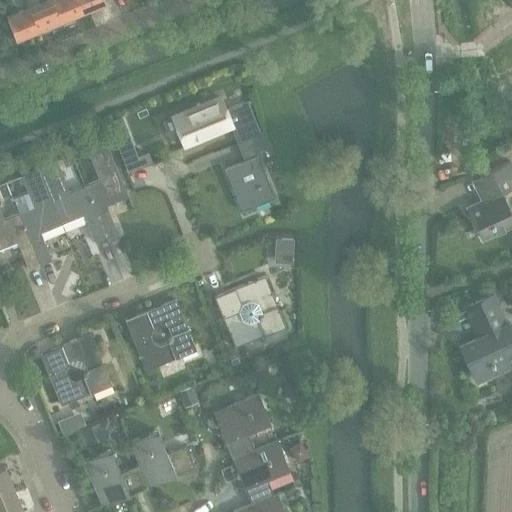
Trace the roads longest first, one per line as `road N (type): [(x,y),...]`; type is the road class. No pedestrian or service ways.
road 1 (tertiary): [(415,511),(419,0)]
road 2 (residential): [(0,369),(24,332),(208,259)]
road 3 (residential): [(0,78),(189,0)]
road 4 (residential): [(65,511),(38,445),(0,394)]
